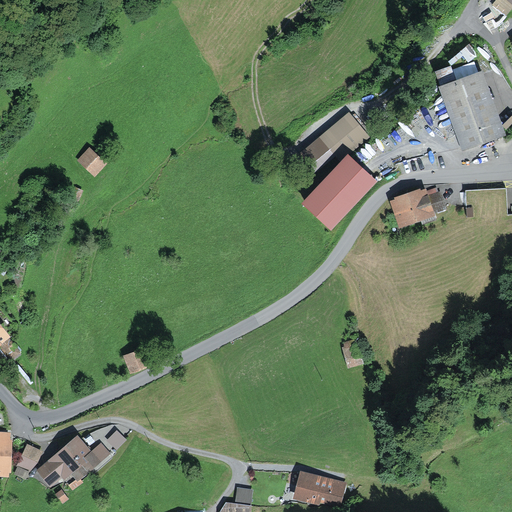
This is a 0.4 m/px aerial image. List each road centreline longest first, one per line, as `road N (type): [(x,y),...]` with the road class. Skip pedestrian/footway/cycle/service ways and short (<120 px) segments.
road 1 (unclassified): [(0,389),(25,417),(86,405),(305,289),(382,194),(411,180),(511,170)]
road 2 (trunk): [(511,336),(338,434),(109,511)]
road 3 (track): [(306,0),(258,63),(260,108),(282,147),(297,152),(315,135)]
